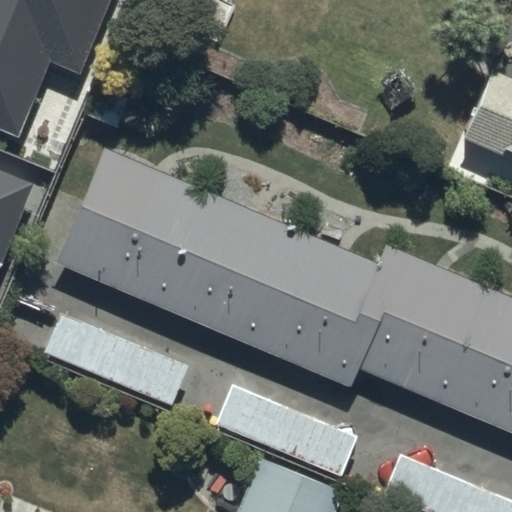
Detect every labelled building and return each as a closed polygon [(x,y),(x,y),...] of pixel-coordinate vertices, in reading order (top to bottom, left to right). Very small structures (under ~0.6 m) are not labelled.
[(511,84),(487,74),(459,145),(511,165),(511,84)] [(101,154),(53,268),(346,393),(354,376),(511,443),(511,303),(381,248),(372,269),(101,154)] [(57,318),(41,358),(168,411),(185,371),(57,318)] [(228,387),(210,427),(336,483),(354,443),(228,387)] [(332,511),(340,495),(257,459),(234,511),(332,511)] [(511,511),(511,505),(397,460),(380,502),(406,511),(511,511)]
